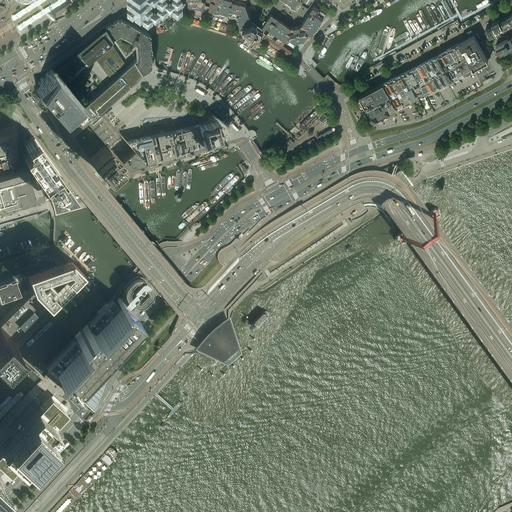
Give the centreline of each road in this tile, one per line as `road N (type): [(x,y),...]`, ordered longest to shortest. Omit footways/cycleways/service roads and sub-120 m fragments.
road 1 (residential): [(41,511),(249,291),(380,209),(429,168),(483,149)]
road 2 (secondary): [(511,356),(385,189),(355,190),(289,230)]
road 3 (secondary): [(5,77),(64,163),(197,316)]
road 4 (secondary): [(202,309),(69,158),(15,72)]
road 5 (primary): [(112,382),(161,306),(219,244),(281,203)]
road 6 (residential): [(0,443),(147,283)]
road 7 (residential): [(485,45),(496,79),(426,117),(365,126),(347,94)]
road 8 (residential): [(40,201),(81,202),(112,181),(239,140)]
road 9 (residential): [(0,357),(74,281),(53,253),(0,271)]
road 10 (primary): [(511,83),(419,131),(355,151)]
road 11 (primary): [(186,268),(133,327),(90,396)]
road 12 (primary): [(366,159),(430,139),(511,95)]
road 13 (primary): [(0,510),(98,403)]
road 14 (residential): [(474,25),(347,94)]
road 15 (residential): [(114,407),(106,428),(29,511)]
road 16 (primary): [(90,396),(0,497)]
road 17 (secondary): [(114,407),(206,317)]
road 18 (residential): [(239,140),(202,95),(139,76)]
road 19 (secondary): [(206,317),(289,230)]
road 20 (secondary): [(289,230),(269,237),(202,309)]
